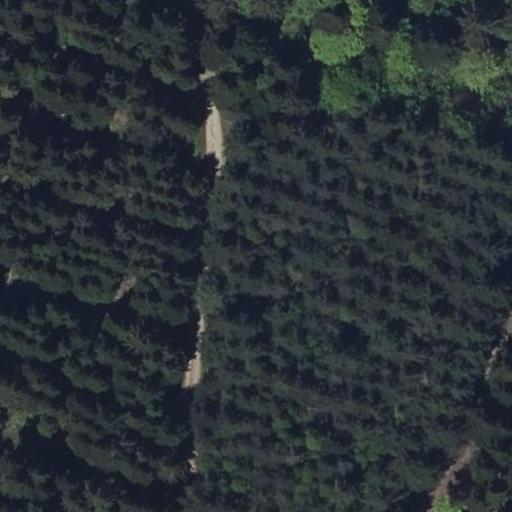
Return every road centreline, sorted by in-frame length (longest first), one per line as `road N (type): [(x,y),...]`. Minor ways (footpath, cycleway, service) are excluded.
road 1 (track): [(212,511),(199,0)]
road 2 (track): [(422,511),(511,297)]
